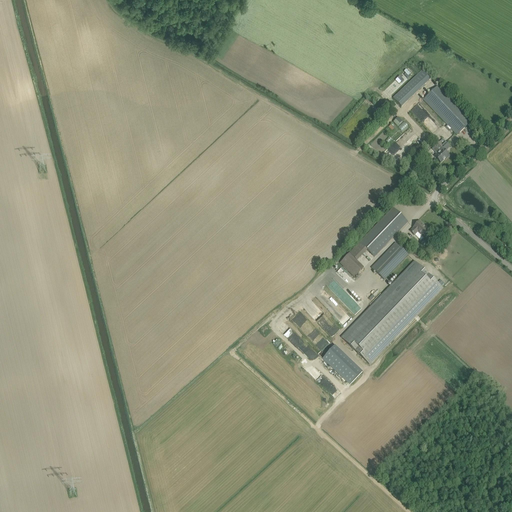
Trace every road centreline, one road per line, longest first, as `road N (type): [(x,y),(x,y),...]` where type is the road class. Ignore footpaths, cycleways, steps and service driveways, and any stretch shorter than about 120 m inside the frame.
road 1 (track): [(409,511),(233,355),(329,271)]
road 2 (unclassified): [(511,267),(430,199),(511,120)]
